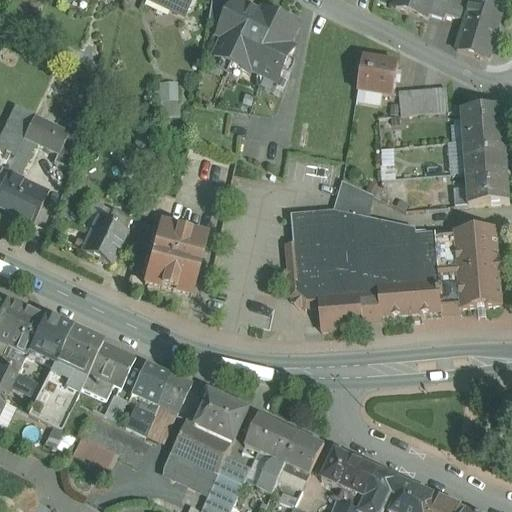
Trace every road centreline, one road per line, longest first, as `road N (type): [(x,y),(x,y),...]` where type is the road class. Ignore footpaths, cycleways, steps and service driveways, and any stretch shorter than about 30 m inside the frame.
road 1 (secondary): [(0,264),(230,362),(339,371)]
road 2 (residential): [(339,371),(353,431),(511,510)]
road 3 (residential): [(511,80),(327,0)]
road 4 (secondary): [(339,371),(511,359)]
